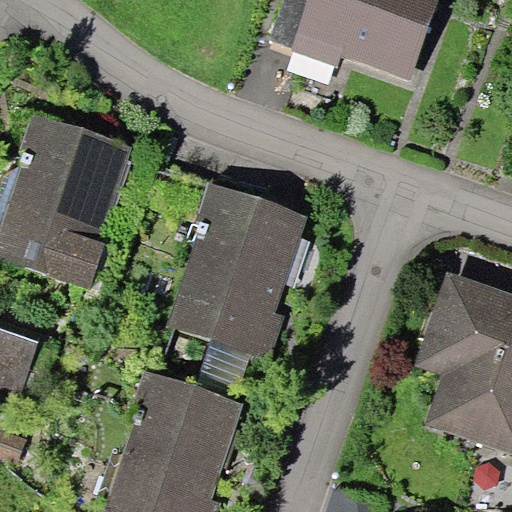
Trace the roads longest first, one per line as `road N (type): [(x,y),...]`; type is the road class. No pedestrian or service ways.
road 1 (residential): [(40,0),(185,117),(396,192)]
road 2 (residential): [(289,511),(396,192)]
road 3 (residential): [(396,192),(511,232)]
